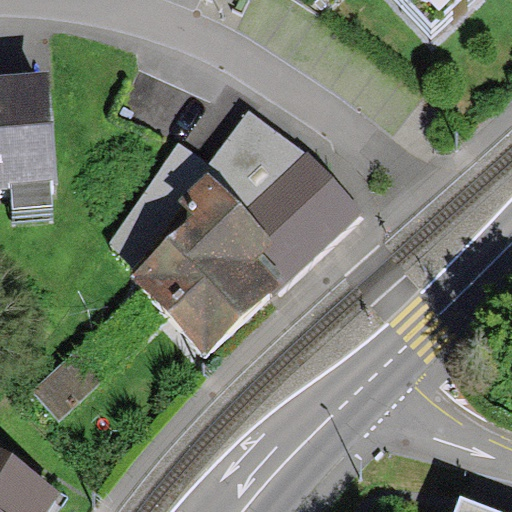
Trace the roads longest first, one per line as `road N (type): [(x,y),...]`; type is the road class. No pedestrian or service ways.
road 1 (residential): [(395,159),(253,60),(178,23),(104,0)]
road 2 (secondary): [(511,251),(344,400)]
road 3 (residential): [(511,450),(344,400)]
road 4 (secondary): [(344,400),(226,511)]
